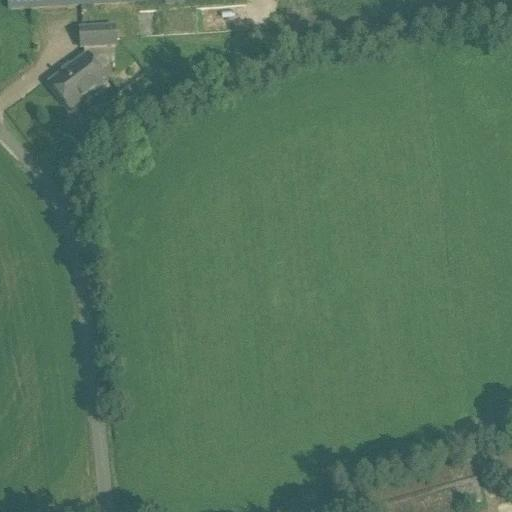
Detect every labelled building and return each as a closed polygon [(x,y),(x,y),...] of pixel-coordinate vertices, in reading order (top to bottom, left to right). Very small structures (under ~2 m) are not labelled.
[(184,5),(184,1),(207,0),(8,0),(9,11),(165,2),(166,6),(184,5)] [(159,29),(158,8),(132,9),(133,30),(159,29)] [(54,36),(53,11),(37,11),(38,37),(54,36)] [(84,50),(118,46),(116,26),(82,30),(84,50)] [(72,110),(109,82),(89,57),(53,85),(72,110)] [(471,462),(343,499),(347,511),(454,511),(483,503),(471,462)]
